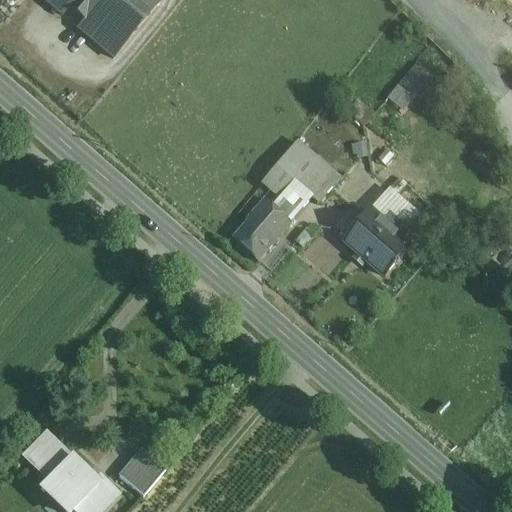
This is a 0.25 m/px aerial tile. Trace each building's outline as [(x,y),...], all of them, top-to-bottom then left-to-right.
[(162,3),(157,0),(41,0),(62,18),(70,9),(86,22),(78,31),(114,61),(162,3)] [(391,99),(409,113),(438,78),(420,63),(391,99)] [(293,225),(266,202),(249,221),(276,244),(293,225)] [(415,251),(375,215),(347,246),(387,281),(415,251)] [(276,244),(249,221),(232,241),(259,264),(276,244)] [(96,488),(44,438),(24,460),(49,484),(41,493),(60,511),(102,511),(117,497),(104,485),(105,484),(102,481),(96,488)] [(142,454),(121,480),(120,480),(119,481),(143,500),(166,473),(142,453),(142,454)]
